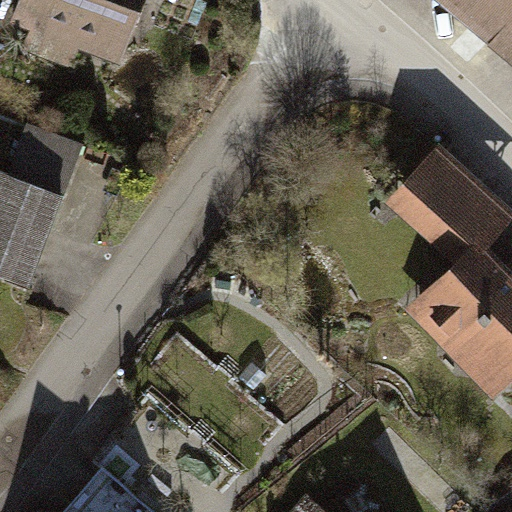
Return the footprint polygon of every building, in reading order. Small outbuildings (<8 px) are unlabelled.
[(24,0),(21,11),(37,17),(26,48),(71,64),(82,34),(98,40),(107,17),(133,27),(142,0),(24,0)] [(511,0),(471,0),(504,27),(511,16),(511,0)] [(0,270),(30,282),(81,145),(30,126),(15,165),(27,170),(25,177),(1,168),(0,170),(0,270)] [(489,190),(441,146),(426,162),(474,206),(489,190)] [(511,276),(478,243),(423,298),(466,342),(465,356),(495,386),(511,371),(511,276)] [(327,511),(313,499),(301,511),(327,511)]
